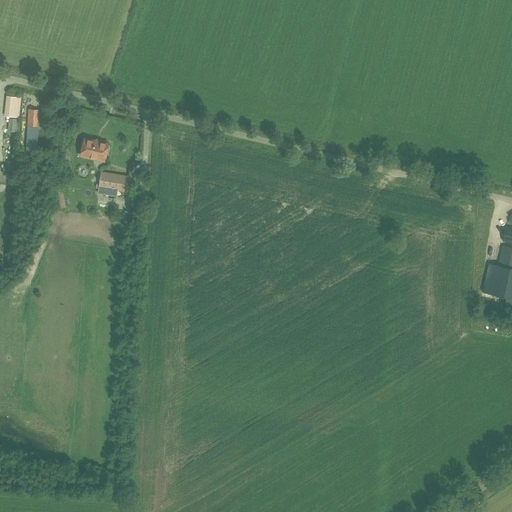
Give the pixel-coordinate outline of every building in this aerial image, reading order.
[(19,119),(21,99),(6,97),(4,117),(19,119)] [(28,136),(38,137),(38,127),(39,127),(40,110),(29,109),(28,136)] [(8,131),(18,132),(19,120),(9,119),(8,131)] [(108,144),(85,139),(81,156),(104,162),(108,144)] [(129,192),(131,177),(101,172),(99,187),(129,192)] [(511,243),(511,227),(506,226),(503,241),(511,243)] [(511,247),(503,246),(499,266),(489,264),(483,293),(507,298),(505,312),(511,312),(511,247)]
